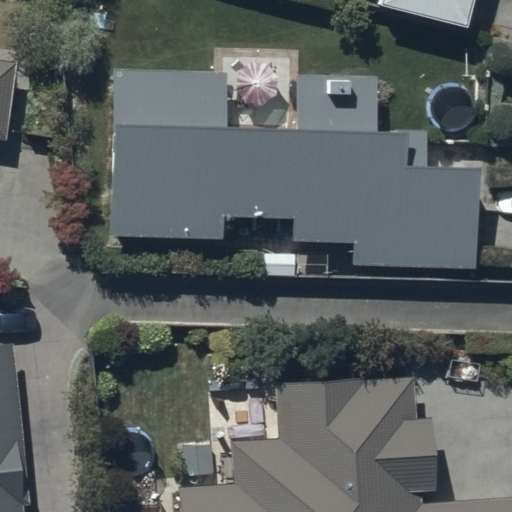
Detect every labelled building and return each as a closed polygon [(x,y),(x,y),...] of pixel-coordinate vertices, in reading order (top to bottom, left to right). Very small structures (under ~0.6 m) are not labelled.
[(371,0),(369,9),(462,32),(470,0),(371,0)] [(0,141),(11,62),(0,60),(0,141)] [(220,73),(109,71),(105,236),(216,238),(216,218),(290,219),(289,241),(350,242),(349,265),(465,268),(467,170),(421,169),(421,132),(371,131),(372,77),(291,75),(290,129),(219,128),(220,73)] [(19,511),(3,349),(0,349),(0,511),(19,511)] [(234,487),(179,489),(180,511),(511,511),(511,495),(420,499),(419,492),(430,492),(427,417),(409,418),(407,380),(272,385),(275,442),(232,444),(234,487)]
